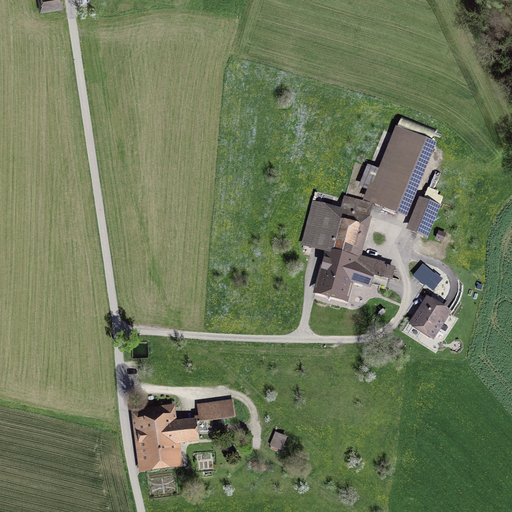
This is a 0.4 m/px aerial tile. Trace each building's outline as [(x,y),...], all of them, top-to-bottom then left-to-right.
[(62,8),(60,0),(38,0),(40,11),(62,8)] [(425,142),(397,131),(369,200),(397,212),(425,142)] [(429,189),(425,199),(441,205),(445,195),(429,189)] [(423,202),(412,230),(426,235),(437,207),(423,202)] [(355,261),(367,217),(341,210),(341,212),(318,206),(307,244),(331,251),(320,290),(343,296),(348,279),(370,285),(373,273),(387,276),(389,267),(376,263),(374,268),(352,262),(353,260),(355,261)] [(434,274),(423,265),(414,276),(425,285),(434,274)] [(448,312),(429,300),(413,324),(432,336),(448,312)] [(200,407),(202,422),(217,420),(232,418),(230,402),(200,407)] [(219,438),(217,420),(202,422),(170,426),(168,408),(138,412),(145,467),(175,463),(173,443),(197,440),(219,438)] [(286,438),(276,434),(271,446),(281,450),(286,438)]
